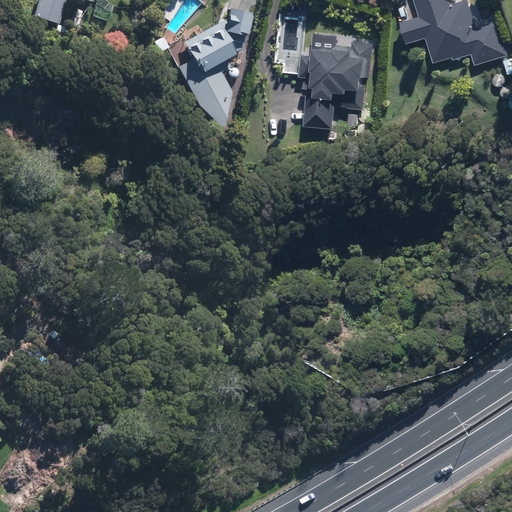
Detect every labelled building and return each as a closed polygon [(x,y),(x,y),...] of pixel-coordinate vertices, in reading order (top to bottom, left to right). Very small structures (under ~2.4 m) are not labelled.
[(67,0),(38,0),(34,14),(60,23),(67,0)] [(411,44),(428,38),(436,61),(454,55),(455,60),(474,53),(477,64),(509,53),(497,19),(477,26),(467,0),(415,0),(421,16),(404,22),(411,44)] [(252,12),(229,8),(225,30),(248,35),(252,12)] [(221,23),(184,41),(192,58),(178,65),(196,103),(221,126),(232,91),(229,87),(231,86),(219,62),(235,54),(221,23)] [(307,94),(309,94),(307,125),(338,127),(339,107),(367,109),(368,84),(366,84),(367,77),(373,77),(375,41),(355,40),(355,46),(339,45),(340,35),(316,33),(315,55),(303,55),(301,76),(308,77),(307,94)] [(162,35),(154,40),(160,51),(168,46),(162,35)] [(230,76),(231,77),(233,78),(234,78),(236,78),(237,77),(239,75),(239,74),(239,72),(239,70),(238,69),(236,68),(235,67),(233,68),(231,68),(230,69),(229,71),(229,72),(229,74),(230,76)] [(495,85),(496,86),(497,87),(499,87),(501,87),(502,86),(504,85),(504,83),(504,81),(504,80),(503,78),(501,77),(500,77),(498,77),(496,77),(495,79),(494,80),(494,82),(494,83),(495,85)] [(501,96),(503,97),(504,98),(506,98),(508,98),(509,97),(510,95),(511,94),(511,92),(510,90),(509,89),(508,88),(506,88),(504,88),(503,88),(502,89),(501,91),(500,93),(501,94),(501,96)] [(361,119),(363,120),(364,121),(366,121),(368,121),(369,120),(370,118),(371,117),(371,115),(370,113),(369,112),(368,111),(366,111),(364,111),(363,111),(362,112),(361,114),(360,115),(361,117),(361,119)] [(360,113),(350,112),(349,125),(359,126),(360,113)] [(359,133),(360,134),(362,135),(364,135),(365,135),(367,134),(368,132),(369,131),(369,129),(368,127),(367,126),(366,125),(364,124),(362,125),(361,125),(360,126),(359,128),(358,129),(359,131),(359,133)] [(346,137),(347,139),(349,139),(350,140),(352,139),(354,138),(355,137),(355,135),(355,134),(355,132),(354,131),(352,130),(351,129),(349,129),(347,130),(346,131),(345,132),(345,134),(345,136),(346,137)]
